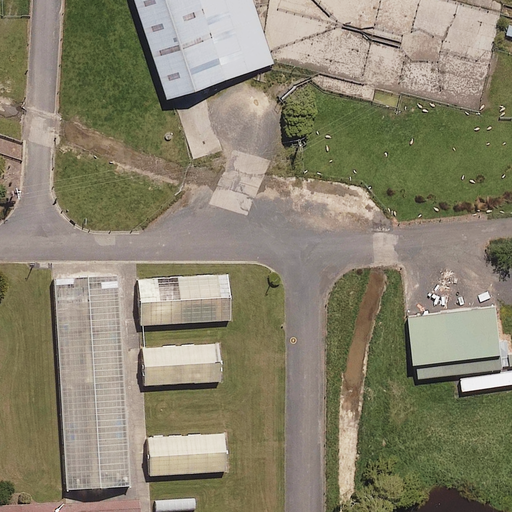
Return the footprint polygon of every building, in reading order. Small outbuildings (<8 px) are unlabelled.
[(278,36),(266,0),(149,0),(172,71),(278,36)] [(143,461),(128,253),(61,259),(77,466),(143,461)] [(241,256),(152,260),(155,305),(244,300),(241,256)] [(511,298),(511,284),(420,293),(425,341),(511,332),(511,298)] [(227,321),(154,325),(156,363),(229,360),(227,321)] [(232,414),(158,418),(159,453),(234,449),(232,414)] [(62,511),(60,485),(0,489),(0,511),(62,511)] [(238,511),(238,499),(160,503),(160,511),(238,511)]
